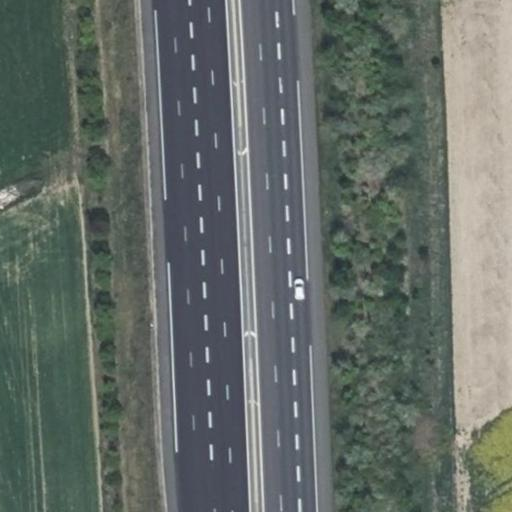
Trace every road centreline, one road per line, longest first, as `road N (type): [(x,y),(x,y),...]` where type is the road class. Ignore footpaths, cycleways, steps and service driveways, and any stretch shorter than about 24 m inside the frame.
road 1 (motorway): [(200,0),(227,511)]
road 2 (motorway): [(297,511),(271,0)]
